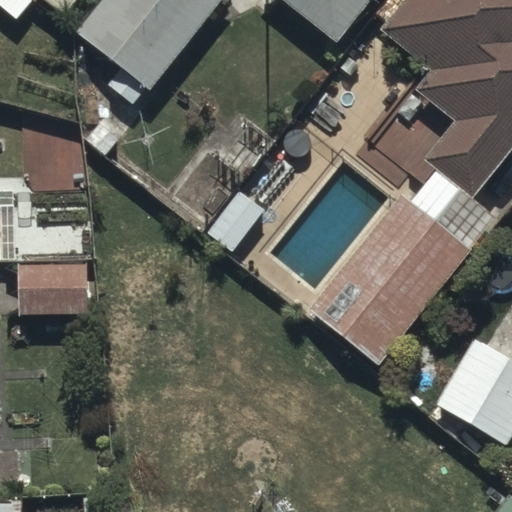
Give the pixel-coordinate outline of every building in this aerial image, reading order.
[(145,86),(148,88),(223,0),(101,0),(73,33),(118,72),(107,86),(129,105),(145,86)] [(375,0),(283,0),(341,44),(375,0)] [(494,216),(472,199),(511,148),(511,0),(409,0),(382,38),(428,72),(415,90),(455,119),(425,159),(435,167),(408,201),(401,196),(309,314),(377,367),(494,216)] [(88,263),(17,262),(17,316),(88,316),(88,263)] [(511,436),(511,360),(471,337),(434,403),(507,445),(511,436)] [(511,511),(511,498),(508,495),(494,511),(511,511)] [(0,499),(0,511),(21,511),(22,500),(0,499)]
